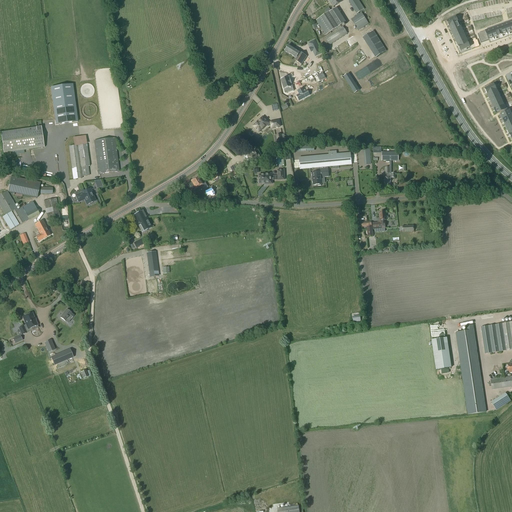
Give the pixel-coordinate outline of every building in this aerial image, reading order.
[(349,0),(348,1),(347,2),(355,15),(360,12),(352,0),(349,0)] [(331,12),(316,21),(326,35),(340,26),(345,22),(336,8),(331,12)] [(361,13),(351,20),(357,29),(367,22),(361,13)] [(456,17),(447,21),(449,27),(458,23),(456,17)] [(511,21),(503,25),(506,34),(511,32),(511,21)] [(458,23),(449,27),(452,32),(460,27),(458,23)] [(503,25),(494,29),(497,37),(506,34),(503,25)] [(343,27),(325,39),(330,45),(347,34),(343,27)] [(460,27),(452,32),(454,36),(463,32),(460,27)] [(494,29),(485,32),(488,41),(497,37),(494,29)] [(372,32),(363,38),(376,58),(385,52),(372,32)] [(463,32),(454,36),(456,41),(465,37),(463,32)] [(485,32),(477,35),(480,44),(488,41),(485,32)] [(465,37),(456,41),(458,46),(467,42),(465,37)] [(467,42),(458,46),(461,51),(464,50),(464,51),(467,50),(466,49),(469,47),(467,42)] [(289,45),(284,51),(296,59),(294,61),(301,65),(307,57),(289,45)] [(321,54),(318,49),(313,51),(315,57),(321,54)] [(321,56),(314,60),(326,83),(333,79),(321,56)] [(293,90),(290,82),(288,79),(287,76),(284,77),(281,78),(281,79),(279,80),(283,89),(287,88),(288,92),(293,90)] [(74,94),(73,84),(51,87),(56,124),(78,121),(74,94)] [(488,88),(485,89),(487,94),(498,89),(496,84),(490,87),(490,86),(487,87),(488,88)] [(310,96),(307,90),(304,92),(302,88),(297,91),(299,95),(296,96),(298,101),(310,96)] [(498,89),(487,94),(489,99),(498,95),(496,91),(498,90),(498,89)] [(498,95),(489,99),(492,104),(500,100),(498,95)] [(500,100),(492,104),(494,109),(505,104),(503,105),(500,100)] [(505,104),(494,109),(496,114),(507,109),(505,104)] [(509,111),(500,115),(502,120),(511,115),(511,116),(509,111)] [(511,115),(502,120),(505,125),(511,121),(511,115)] [(263,117),(252,127),(258,133),(266,125),(268,127),(271,127),(271,129),(280,127),(279,121),(270,122),(270,124),(269,124),(268,123),(263,117)] [(41,127),(0,133),(3,154),(44,148),(41,127)] [(115,138),(94,141),(98,174),(119,172),(115,138)] [(86,145),(78,146),(81,167),(88,166),(89,166),(86,145)] [(74,147),(69,147),(73,179),(81,178),(77,146),(74,147)] [(254,152),(246,155),(249,161),(256,158),(257,159),(259,157),(258,155),(256,156),(254,152)] [(382,152),(382,161),(386,161),(386,162),(390,162),(390,167),(385,167),(385,174),(385,178),(391,178),(395,178),(395,174),(394,174),(392,174),(391,161),(399,161),(399,152),(382,152)] [(350,154),(299,159),(300,169),(351,165),(350,154)] [(318,173),(312,173),(313,185),(317,185),(318,186),(321,186),(321,185),(322,185),(321,177),(328,177),(328,169),(318,170),(318,173)] [(278,176),(272,177),(272,174),(264,174),(264,175),(259,175),(259,179),(258,179),(258,184),(259,184),(264,184),(272,184),(272,180),(278,180),(284,180),(284,170),(277,170),(278,176)] [(13,177),(10,192),(37,198),(40,183),(13,177)] [(196,179),(191,182),(196,189),(200,187),(203,191),(208,188),(205,183),(203,184),(199,177),(198,177),(196,178),(196,179)] [(103,186),(101,180),(95,181),(97,188),(103,186)] [(81,191),(74,194),(77,202),(84,199),(86,205),(89,203),(90,204),(92,203),(92,202),(95,201),(90,189),(82,192),(81,191)] [(7,191),(0,194),(0,206),(5,216),(11,213),(17,209),(17,210),(18,210),(7,191)] [(56,199),(44,201),(48,221),(60,218),(56,199)] [(18,210),(17,210),(24,222),(39,214),(32,202),(18,210)] [(17,209),(11,213),(18,225),(24,222),(17,210),(17,209)] [(151,228),(146,218),(144,219),(140,212),(133,216),(139,226),(141,225),(144,231),(151,228)] [(378,223),(372,223),(373,230),(385,229),(384,221),(386,220),(385,212),(379,213),(379,221),(378,223)] [(11,213),(3,217),(11,230),(18,225),(11,213)] [(43,221),(35,225),(40,235),(36,237),(38,241),(50,235),(43,221)] [(156,252),(146,253),(149,272),(158,271),(156,252)] [(67,310),(61,318),(66,322),(69,318),(72,320),(75,316),(67,310)] [(23,326),(19,328),(22,335),(26,333),(32,330),(35,329),(34,327),(37,325),(32,313),(23,317),(26,325),(23,326)] [(57,329),(61,324),(56,319),(52,324),(57,329)] [(511,322),(481,327),(485,354),(511,349),(511,322)] [(428,325),(412,327),(412,329),(408,329),(408,330),(405,330),(406,340),(420,338),(419,331),(429,329),(428,325)] [(474,330),(456,333),(467,415),(485,413),(474,330)] [(13,340),(8,342),(10,347),(15,345),(15,344),(22,341),(20,336),(13,339),(13,340)] [(447,338),(432,340),(436,370),(452,368),(447,338)] [(50,341),(45,343),(49,352),(54,350),(50,341)] [(73,357),(69,350),(51,358),(54,365),(73,357)] [(511,376),(490,380),(492,390),(511,387),(511,376)] [(505,394),(491,404),(496,411),(510,401),(505,394)]
